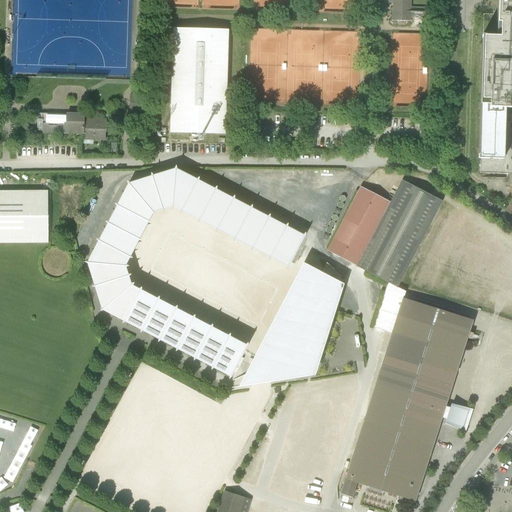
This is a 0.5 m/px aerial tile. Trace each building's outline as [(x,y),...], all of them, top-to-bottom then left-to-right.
[(380,0),(380,4),(393,4),(392,21),(411,22),(411,18),(426,19),(426,8),(411,8),(411,0),(380,0)] [(479,37),(475,175),(511,175),(511,0),(493,0),(494,8),(493,38),(479,37)] [(175,30),(172,134),(227,135),(230,32),(175,30)] [(148,96),(131,96),(130,112),(148,113),(148,96)] [(44,135),(84,136),(84,141),(107,141),(107,119),(85,118),(85,115),(68,115),(68,126),(44,126),(44,135)] [(129,184),(155,214),(173,208),(177,166),(129,184)] [(308,235),(177,166),(173,208),(289,267),(308,235)] [(402,180),(390,203),(357,266),(388,283),(398,288),(443,201),(402,180)] [(155,214),(129,184),(88,263),(127,268),(155,214)] [(326,250),(357,266),(390,203),(359,187),(326,250)] [(48,191),(0,191),(0,244),(49,244),(48,191)] [(133,286),(127,268),(88,263),(102,309),(126,322),(141,290),(133,286)] [(346,285),(305,264),(301,273),(247,375),(234,380),(229,389),(241,387),(240,389),(316,377),(337,312),(346,285)] [(382,492),(415,503),(441,423),(466,433),(474,409),(448,402),(473,321),(438,310),(404,299),(407,292),(398,288),(388,283),(375,328),(393,333),(348,481),(382,492)] [(250,345),(141,290),(126,322),(231,379),(250,345)] [(0,440),(8,443),(13,422),(0,418),(0,440)] [(29,441),(39,445),(40,443),(38,442),(45,428),(37,424),(29,441)] [(0,456),(0,470),(7,472),(11,452),(1,450),(0,456)] [(223,491),(216,511),(246,511),(251,500),(234,494),(223,491)]
